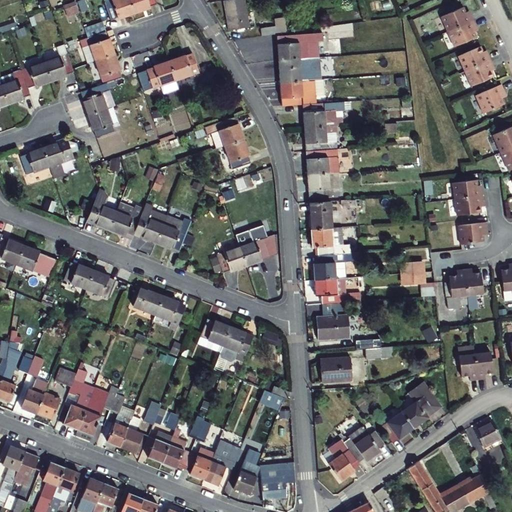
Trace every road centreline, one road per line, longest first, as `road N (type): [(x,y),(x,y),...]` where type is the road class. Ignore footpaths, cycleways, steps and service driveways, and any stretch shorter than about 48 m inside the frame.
road 1 (residential): [(198,10),(277,144),(295,320)]
road 2 (residential): [(0,206),(295,320)]
road 3 (residential): [(231,511),(0,420)]
road 4 (residential): [(506,393),(474,406),(329,511)]
road 5 (residential): [(295,320),(311,511)]
